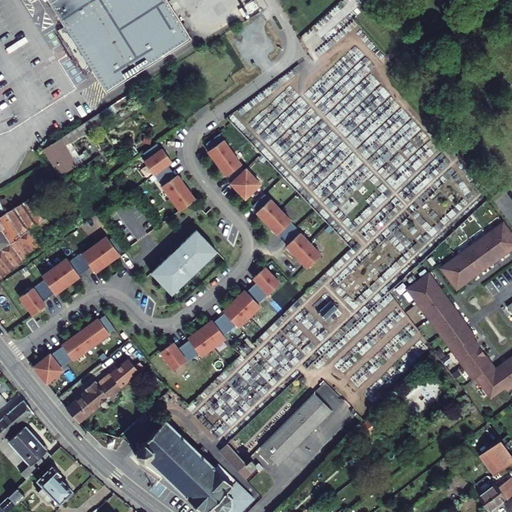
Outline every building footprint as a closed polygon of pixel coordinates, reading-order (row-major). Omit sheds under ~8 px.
[(87,72),(102,95),(188,41),(162,0),(40,0),(73,49),(67,53),(81,76),(87,72)] [(62,136),(66,142),(67,144),(97,125),(92,117),(62,136)] [(206,151),(224,176),(227,174),(241,165),(220,134),(205,144),(209,150),(206,151)] [(66,169),(54,150),(66,142),(62,136),(40,150),(56,175),(66,169)] [(145,161),(155,176),(170,166),(176,162),(164,146),(161,148),(158,143),(144,153),(148,159),(145,161)] [(241,165),(227,174),(231,180),(230,184),(245,199),(261,184),(241,165)] [(154,177),(180,213),(198,200),(180,174),(176,175),(170,166),(155,176),(154,177)] [(292,221),(265,194),(253,205),(258,210),(255,213),(277,235),(278,234),(290,223),(292,221)] [(40,217),(28,198),(0,215),(0,275),(37,248),(23,229),(40,217)] [(322,254),(290,223),(278,234),(288,244),(284,248),(306,269),(322,254)] [(511,242),(497,223),(482,234),(497,255),(511,244),(511,242)] [(195,230),(149,273),(171,295),(216,251),(195,230)] [(107,234),(82,253),(95,271),(125,250),(115,235),(110,238),(107,234)] [(482,234),(467,246),(482,266),(497,255),(482,234)] [(467,246),(451,257),(467,278),(482,266),(467,246)] [(67,257),(43,276),(57,293),(91,267),(80,253),(70,261),(67,257)] [(451,257),(436,268),(452,289),(467,278),(451,257)] [(280,283),(263,266),(250,279),(254,284),(247,291),(259,303),(280,283)] [(414,304),(435,289),(424,273),(403,289),(414,304)] [(43,278),(19,296),(33,313),(47,303),(46,301),(55,293),(43,278)] [(303,302),(318,286),(314,283),(299,298),(303,302)] [(261,308),(243,288),(218,310),(222,314),(214,321),(224,333),(235,323),(239,327),(261,308)] [(426,320),(447,305),(435,289),(414,304),(426,320)] [(509,319),(511,317),(511,311),(506,303),(500,307),(509,319)] [(437,336),(458,320),(447,305),(426,320),(437,336)] [(98,317),(62,344),(75,362),(111,334),(110,332),(115,328),(105,315),(100,319),(98,317)] [(226,340),(211,319),(185,337),(187,340),(178,347),(188,361),(198,353),(201,358),(226,340)] [(468,337),(470,336),(458,320),(437,336),(449,352),(468,337)] [(309,341),(317,346),(323,338),(315,332),(309,341)] [(449,352),(459,366),(479,352),(468,337),(449,352)] [(188,361),(173,341),(158,352),(173,372),(188,361)] [(51,352),(33,367),(47,384),(65,370),(64,367),(72,359),(62,346),(53,353),(51,352)] [(82,387),(84,389),(64,407),(75,420),(135,368),(134,366),(143,359),(134,348),(108,370),(110,373),(99,383),(93,377),(82,387)] [(459,366),(470,380),(475,376),(489,366),(479,352),(459,366)] [(511,385),(511,371),(505,362),(493,371),(491,372),(501,387),(505,391),(511,385)] [(493,371),(489,366),(475,376),(489,395),(501,387),(491,372),(493,371)] [(0,427),(6,434),(32,412),(21,398),(0,416),(0,427)] [(332,417),(315,398),(259,451),(277,470),(332,417)] [(248,511),(256,504),(219,468),(218,469),(209,460),(210,459),(207,457),(206,458),(197,449),(198,447),(195,444),(193,445),(184,436),(186,435),(172,421),(170,422),(169,421),(168,423),(169,424),(162,431),(160,430),(158,431),(160,433),(148,445),(146,443),(144,445),(145,447),(143,450),(140,447),(138,449),(141,452),(140,453),(138,451),(136,453),(138,455),(137,456),(146,465),(150,462),(152,463),(151,464),(152,466),(154,465),(164,475),(162,477),(164,479),(166,477),(177,487),(175,489),(177,491),(179,489),(189,499),(187,502),(189,504),(192,502),(202,511),(201,511),(248,511)] [(24,425),(22,424),(5,439),(27,464),(30,461),(36,466),(49,453),(44,448),(46,446),(42,441),(40,443),(29,431),(31,429),(26,424),(24,425)] [(362,446),(369,439),(361,430),(353,438),(362,446)] [(511,459),(499,443),(477,460),(492,480),(511,463),(511,459)] [(221,455),(241,476),(248,469),(228,448),(221,455)] [(375,461),(385,475),(402,464),(393,450),(375,461)] [(50,463),(34,477),(39,482),(33,487),(44,501),(50,496),(55,500),(69,488),(56,474),(58,472),(50,463)] [(259,474),(260,473),(254,468),(250,471),(255,477),(259,474)] [(268,476),(263,470),(260,473),(259,474),(264,480),(268,476)] [(23,472),(2,492),(5,495),(14,487),(27,475),(23,472)] [(493,486),(476,499),(486,511),(491,511),(504,501),(493,486)] [(0,500),(0,510),(10,501),(12,503),(21,494),(14,487),(5,495),(0,500)]
